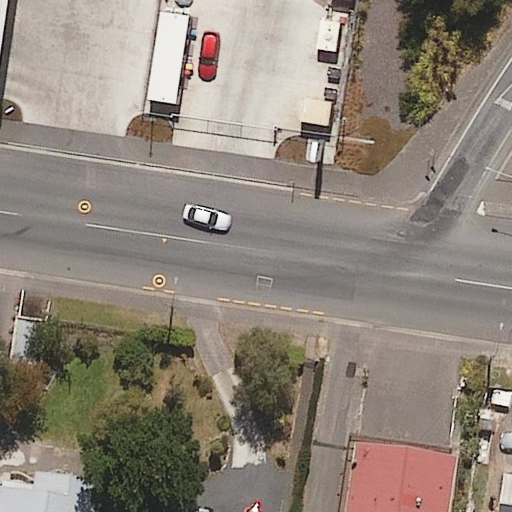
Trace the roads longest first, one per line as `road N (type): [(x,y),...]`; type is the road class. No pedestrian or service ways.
road 1 (secondary): [(0,212),(429,275)]
road 2 (motorway): [(511,105),(451,195),(429,275)]
